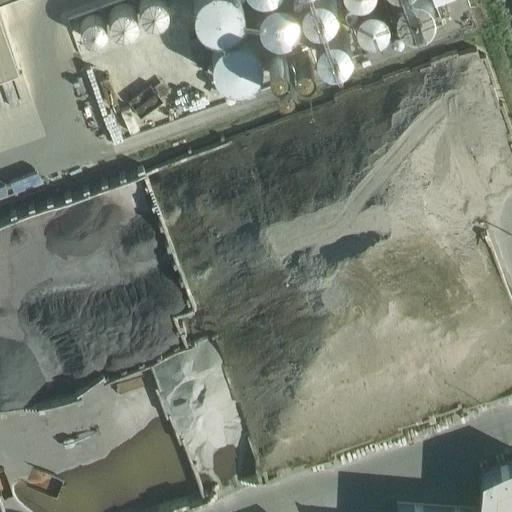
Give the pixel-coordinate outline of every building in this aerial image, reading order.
[(0,0),(0,68),(17,63),(0,15),(0,0)] [(88,0),(108,47),(118,43),(100,0),(88,0)] [(74,8),(52,14),(60,43),(82,37),(74,8)] [(511,511),(511,459),(480,471),(473,507),(396,501),(394,511),(511,511)] [(286,511),(284,503),(255,511),(286,511)]
